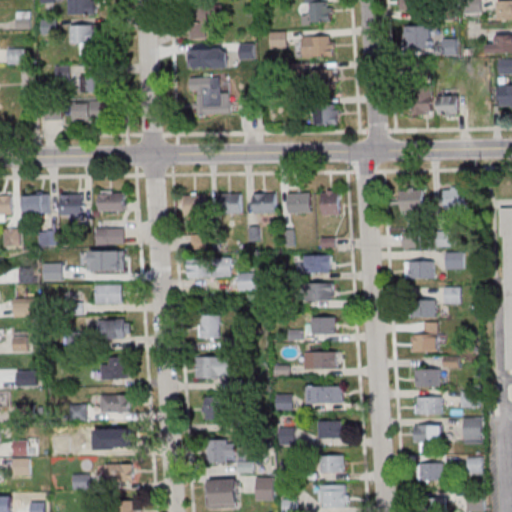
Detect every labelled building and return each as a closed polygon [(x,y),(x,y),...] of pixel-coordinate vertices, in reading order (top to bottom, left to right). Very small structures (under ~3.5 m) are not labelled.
[(70,0),(96,0),(96,15),(70,15),(70,0)] [(401,0),(401,11),(426,11),(425,0),(401,0)] [(511,0),(498,0),(499,18),(511,18),(511,0)] [(333,1),(311,1),(311,13),(303,13),(303,21),(333,21),(333,1)] [(208,38),(208,23),(223,23),(223,4),(190,4),(190,38),(208,38)] [(41,19),(58,19),(58,34),(42,35),(41,19)] [(71,26),(98,26),(98,44),(71,44),(71,26)] [(433,26),(406,26),(406,47),(433,47),(433,26)] [(271,48),(287,48),(287,31),(271,31),(271,48)] [(303,36),(303,56),(335,56),(335,35),(303,36)] [(488,43),(488,53),(511,52),(511,36),(497,36),(497,43),(488,43)] [(9,49),(9,64),(25,64),(25,49),(9,49)] [(34,84),(35,69),(24,69),(24,84),(34,84)] [(337,69),(306,70),(306,90),(337,89),(337,69)] [(103,75),(78,75),(78,92),(103,92),(103,75)] [(221,77),(192,77),(192,94),(198,94),(198,114),(232,114),(232,95),(221,95),(221,77)] [(511,107),(511,82),(501,83),(501,107),(511,107)] [(434,114),(434,96),(413,96),(413,114),(434,114)] [(439,96),(439,115),(460,115),(460,96),(439,96)] [(105,100),(74,100),(74,121),(105,121),(105,100)] [(316,124),(340,124),(340,103),(316,103),(316,124)] [(445,208),(469,208),(469,189),(445,189),(445,208)] [(322,190),(322,214),(340,214),(340,190),(322,190)] [(424,216),(424,190),(401,190),(401,216),(424,216)] [(99,192),(127,192),(127,210),(99,210),(99,192)] [(277,192),(253,193),(254,213),(278,212),(277,192)] [(289,192),(289,213),(312,213),(312,192),(289,192)] [(219,214),(243,214),(243,193),(219,193),(219,214)] [(52,214),(52,194),(23,194),(23,214),(52,214)] [(85,215),(85,194),(61,194),(61,215),(85,215)] [(184,216),(209,216),(209,194),(184,194),(184,216)] [(0,195),(14,195),(14,213),(0,213),(0,195)] [(511,207),(500,208),(501,234),(504,234),(508,368),(511,367),(511,207)] [(126,228),(97,228),(97,245),(126,245),(126,228)] [(6,229),(6,244),(21,244),(21,229),(6,229)] [(456,231),(437,231),(437,246),(456,246),(456,231)] [(426,247),(426,232),(403,232),(403,247),(426,247)] [(97,274),(97,251),(72,251),(72,274),(97,274)] [(465,252),(446,252),(446,268),(465,268),(465,252)] [(333,255),(305,255),(305,272),(333,272),(333,255)] [(212,277),(212,259),(189,259),(189,277),(212,277)] [(214,276),(232,276),(232,259),(214,259),(214,276)] [(435,278),(435,260),(406,260),(406,278),(435,278)] [(259,272),(240,272),(240,289),(259,289),(259,272)] [(311,300),(335,300),(335,282),(311,282),(311,300)] [(97,303),(124,303),(124,283),(97,283),(97,303)] [(462,303),(462,286),(445,286),(445,303),(462,303)] [(14,298),(14,316),(39,316),(39,298),(14,298)] [(418,299),(418,317),(437,317),(437,299),(418,299)] [(201,338),(221,338),(221,314),(201,314),(201,338)] [(337,316),(313,316),(313,333),(337,333),(337,316)] [(101,338),(132,338),(132,319),(101,319),(101,338)] [(439,351),(439,322),(420,322),(420,351),(439,351)] [(70,332),(70,344),(88,343),(87,331),(70,332)] [(14,350),(28,350),(28,336),(14,336),(14,350)] [(338,368),(338,351),(306,351),(306,368),(338,368)] [(129,356),(106,356),(106,379),(129,379),(129,356)] [(236,356),(198,356),(198,377),(236,377),(236,356)] [(442,368),(417,368),(417,386),(442,386),(442,368)] [(308,403),(344,403),(344,386),(308,386),(308,403)] [(481,407),(481,391),(462,391),(462,407),(481,407)] [(130,394),(102,394),(102,412),(130,412),(130,394)] [(228,396),(206,396),(206,419),(228,419),(228,396)] [(443,414),(443,396),(417,396),(417,414),(443,414)] [(71,420),(88,420),(88,403),(71,403),(71,420)] [(483,417),(464,417),(464,443),(483,443),(483,417)] [(344,419),(319,419),(319,438),(344,438),(344,419)] [(443,424),(415,424),(415,442),(443,442),(443,424)] [(134,429),(105,429),(105,446),(134,446),(134,429)] [(209,462),(237,462),(237,439),(209,439),(209,462)] [(322,473),(346,473),(346,455),(322,455),(322,473)] [(484,473),(484,457),(468,457),(468,473),(484,473)] [(14,475),(32,475),(32,458),(14,458),(14,475)] [(135,481),(135,463),(105,463),(105,481),(135,481)] [(445,463),(421,463),(421,481),(445,481),(445,463)] [(91,489),(91,473),(74,473),(74,489),(91,489)] [(275,499),(275,477),(258,477),(258,499),(275,499)] [(239,507),(239,479),(207,479),(207,507),(239,507)] [(322,484),(322,507),(348,507),(348,484),(322,484)] [(447,511),(448,498),(426,498),(426,511),(447,511)] [(484,499),(473,500),(473,509),(485,508),(484,499)] [(119,501),(119,511),(134,511),(134,501),(119,501)]
